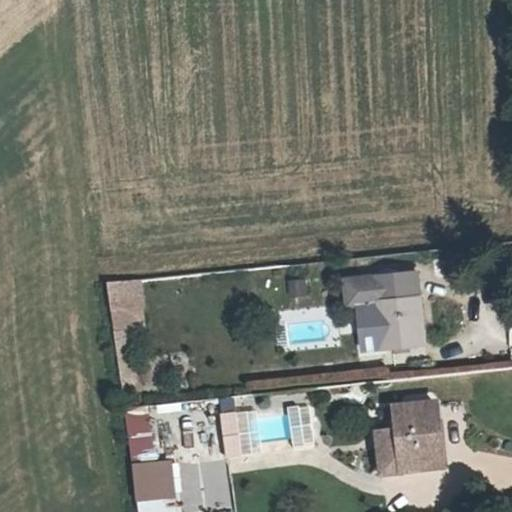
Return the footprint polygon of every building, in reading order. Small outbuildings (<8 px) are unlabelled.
[(352,298),(357,298),(362,347),(421,341),(413,264),(349,270),(352,298)] [(346,299),(352,298),(349,270),(343,270),(346,299)] [(104,284),(117,379),(134,377),(131,355),(127,355),(124,333),(146,330),(139,280),(104,284)] [(441,402),(401,406),(403,428),(384,430),(388,472),(447,466),(443,437),(445,437),(441,402)] [(147,405),(125,407),(133,464),(138,511),(175,511),(169,461),(155,463),(147,405)] [(237,412),(225,413),(229,454),(242,453),(237,412)]
